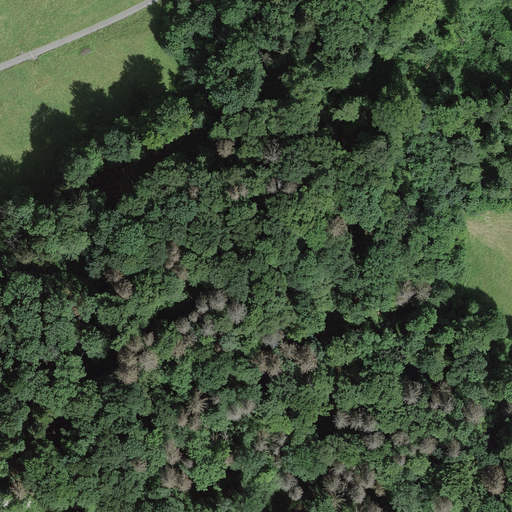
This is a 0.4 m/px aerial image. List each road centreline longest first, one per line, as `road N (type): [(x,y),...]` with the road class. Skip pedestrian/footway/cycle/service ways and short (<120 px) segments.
road 1 (track): [(0,68),(151,0)]
road 2 (track): [(0,495),(54,484),(103,495),(129,511)]
